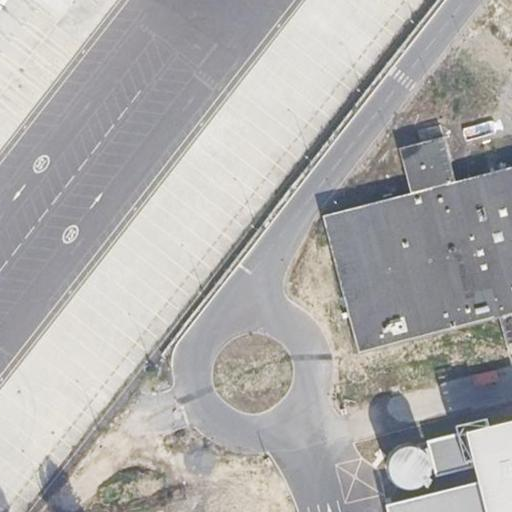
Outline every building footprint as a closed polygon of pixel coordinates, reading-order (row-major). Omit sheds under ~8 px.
[(226,0),(257,24),(276,0),(226,0)] [(290,0),(290,1),(361,57),(385,26),(350,0),(290,0)] [(511,169),(459,183),(448,137),(404,146),(415,194),(331,214),(348,281),(366,350),(463,327),(499,318),(511,314),(511,169)] [(511,314),(499,318),(506,347),(511,345),(511,314)] [(511,511),(511,420),(465,432),(473,467),(477,482),(484,511),(511,511)] [(473,467),(465,432),(428,441),(436,476),(473,467)] [(394,450),(389,456),(387,462),(387,469),(389,475),(392,481),(398,485),(404,488),(411,488),(417,487),(423,483),(427,478),(430,472),(431,465),(429,458),(425,452),(420,448),(413,445),(406,445),(400,446),(394,450)] [(484,511),(477,482),(386,505),(387,511),(484,511)]
